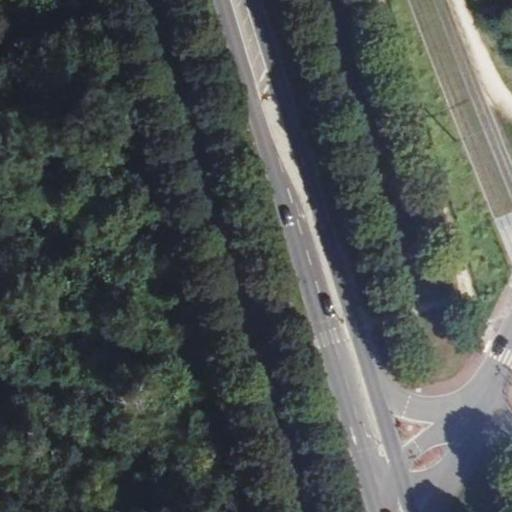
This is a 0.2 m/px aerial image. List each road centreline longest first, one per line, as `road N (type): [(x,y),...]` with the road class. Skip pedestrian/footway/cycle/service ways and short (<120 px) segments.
road 1 (unknown): [(244,511),(92,0)]
road 2 (secondary): [(223,0),(371,493)]
road 3 (secondary): [(370,382),(254,0)]
road 4 (unknown): [(0,287),(39,311),(202,369),(317,340)]
